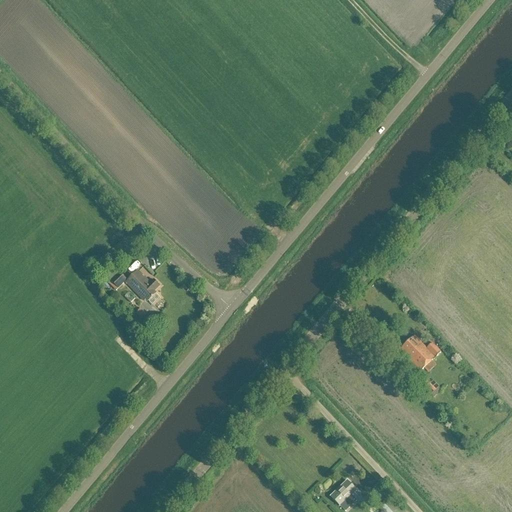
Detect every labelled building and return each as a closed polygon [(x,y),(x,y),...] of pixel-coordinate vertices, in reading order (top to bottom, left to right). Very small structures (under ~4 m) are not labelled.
[(150,285),(138,272),(126,284),(144,302),(146,300),(148,302),(156,295),(155,293),(160,287),(154,281),(150,285)] [(127,281),(120,274),(111,282),(118,290),(127,281)] [(146,316),(141,310),(136,314),(142,320),(146,316)] [(421,373),(441,354),(432,344),(426,350),(414,337),(400,351),(421,373)] [(439,389),(430,380),(423,387),(432,396),(439,389)] [(357,497),(354,494),(357,492),(347,483),(331,498),(344,511),(346,511),(357,502),(355,500),(357,497)] [(401,511),(390,500),(379,509),(381,511),(401,511)]
